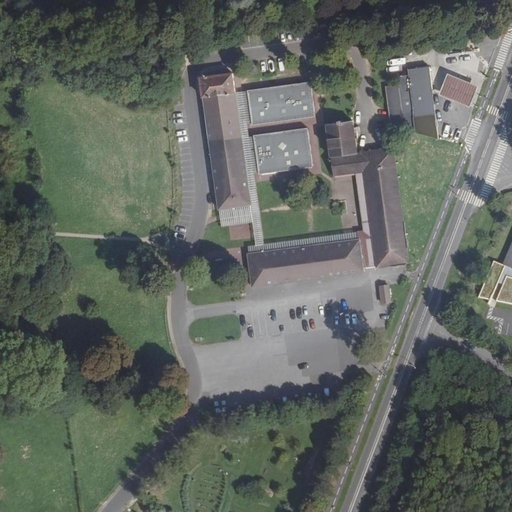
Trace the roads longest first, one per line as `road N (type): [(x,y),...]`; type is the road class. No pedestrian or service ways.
road 1 (tertiary): [(417,326),(511,74)]
road 2 (tertiary): [(347,511),(417,326)]
